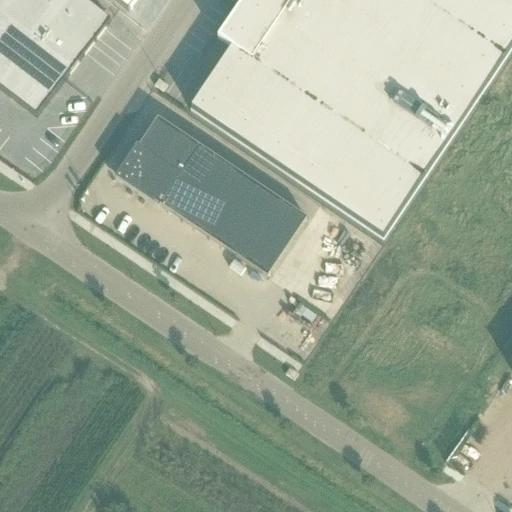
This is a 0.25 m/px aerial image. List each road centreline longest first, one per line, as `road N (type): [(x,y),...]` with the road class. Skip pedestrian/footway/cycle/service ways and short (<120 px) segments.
road 1 (unclassified): [(448,511),(24,222)]
road 2 (unclassified): [(24,222),(180,0)]
